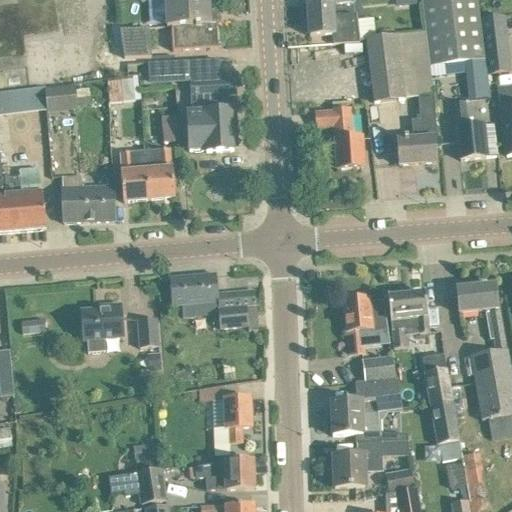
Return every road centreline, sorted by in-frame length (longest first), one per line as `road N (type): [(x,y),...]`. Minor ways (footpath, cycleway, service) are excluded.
road 1 (tertiary): [(279,241),(0,267)]
road 2 (residential): [(291,511),(279,241)]
road 3 (tertiary): [(279,241),(265,0)]
road 4 (tertiary): [(511,225),(279,241)]
